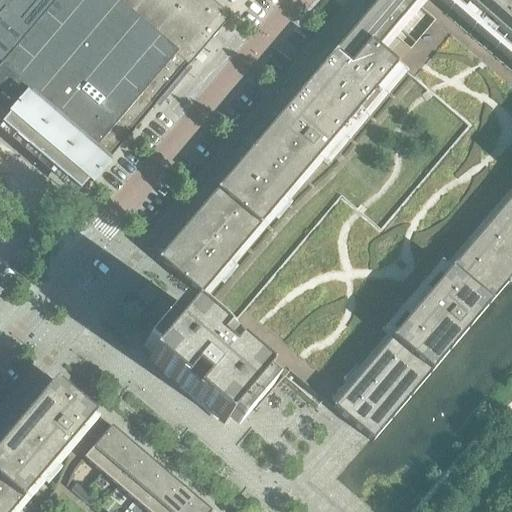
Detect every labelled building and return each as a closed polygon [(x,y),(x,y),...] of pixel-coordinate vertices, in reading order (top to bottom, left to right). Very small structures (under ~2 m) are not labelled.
[(0,0),(0,39),(0,40),(4,43),(10,48),(13,51),(6,59),(4,62),(1,65),(0,66),(0,114),(6,120),(29,92),(95,148),(105,156),(106,155),(110,159),(111,158),(117,151),(122,146),(125,142),(131,134),(138,126),(144,119),(148,114),(154,108),(155,107),(157,104),(189,67),(192,63),(231,18),(210,0),(0,0)] [(159,259),(157,260),(201,298),(202,297),(201,296),(203,294),(394,68),(395,69),(396,67),(397,66),(397,65),(377,48),(395,27),(395,26),(406,14),(414,4),(415,3),(417,0),(436,0),(440,3),(442,0),(455,0),(457,1),(511,48),(511,198),(430,295),(420,307),(335,406),(334,406),(332,409),(351,425),(355,428),(369,441),(372,443),(511,278),(511,0),(378,0),(354,29),(346,39),(340,46),(326,62),(321,69),(301,91),(293,100),(276,121),(274,123),(268,130),(268,131),(262,137),(256,144),(255,146),(249,153),(248,153),(243,160),(237,167),(235,169),(229,176),(224,183),(223,183),(217,190),(216,192),(210,199),(209,199),(204,205),(204,206),(196,215),(190,222),(185,228),(179,236),(177,238),(171,245),(165,251),(159,258),(159,259)] [(1,125),(0,126),(1,126),(1,127),(14,137),(27,148),(40,160),(52,170),(66,181),(75,189),(78,192),(79,193),(82,189),(88,182),(91,184),(96,179),(108,165),(107,164),(110,161),(111,161),(112,160),(110,159),(106,155),(105,156),(95,148),(29,92),(6,120),(5,121),(1,125)] [(177,307),(142,348),(152,356),(148,361),(156,368),(163,374),(170,380),(179,387),(193,399),(205,410),(219,421),(224,425),(228,421),(237,429),(253,411),(262,400),(272,388),(262,380),(266,375),(222,338),(233,325),(234,324),(233,323),(206,300),(202,297),(201,298),(187,315),(177,307)] [(55,381),(0,445),(0,511),(11,511),(68,447),(83,460),(110,428),(101,421),(97,425),(88,417),(92,413),(55,381)] [(100,474),(127,443),(110,428),(83,460),(100,474)] [(117,488),(144,457),(127,443),(100,474),(117,488)] [(134,502),(161,471),(144,457),(117,488),(134,502)] [(145,511),(154,511),(177,485),(161,471),(134,502),(145,511)] [(183,511),(194,500),(177,485),(154,511),(183,511)] [(76,486),(71,492),(80,499),(85,493),(76,486)] [(94,501),(85,493),(80,499),(89,507),(94,501)] [(208,511),(194,500),(183,511),(208,511)]
